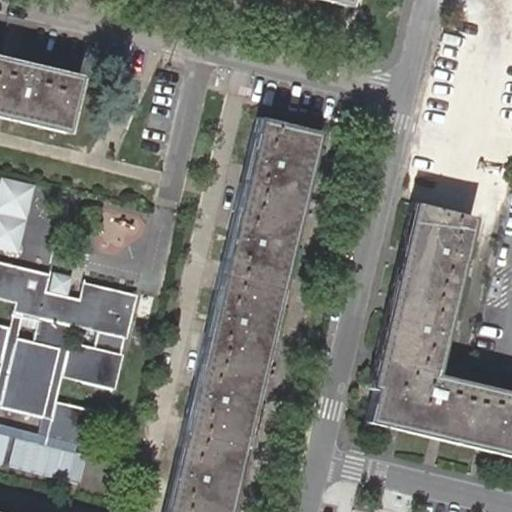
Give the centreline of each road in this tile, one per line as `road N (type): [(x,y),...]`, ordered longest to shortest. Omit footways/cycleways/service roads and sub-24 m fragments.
road 1 (residential): [(10,0),(411,93)]
road 2 (residential): [(319,460),(411,93)]
road 3 (residential): [(319,460),(511,505)]
